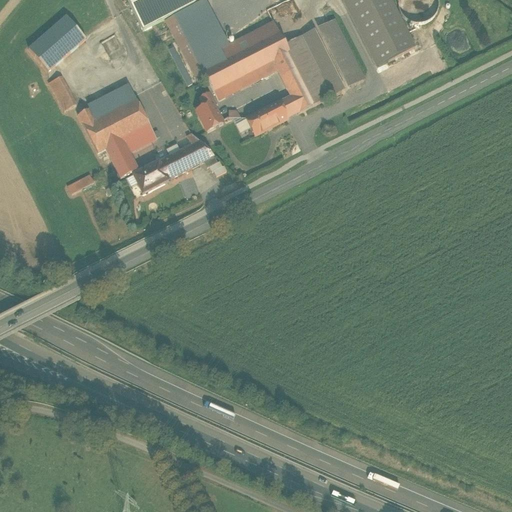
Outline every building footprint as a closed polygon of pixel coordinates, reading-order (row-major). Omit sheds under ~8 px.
[(202,0),(123,0),(142,37),(165,26),(205,6),(202,0)] [(387,0),(338,0),(376,74),(415,54),(387,0)] [(436,0),(400,0),(398,6),(398,13),(401,19),(405,25),(411,29),(418,30),(425,29),(431,25),(436,20),(438,14),(439,7),(436,0)] [(205,6),(165,26),(197,88),(206,83),(198,67),(210,61),(228,52),(205,6)] [(67,24),(29,56),(49,78),(86,46),(67,24)] [(363,85),(332,25),(319,32),(350,92),(363,85)] [(228,52),(210,61),(225,92),(289,59),(284,50),(273,29),(228,52)] [(341,97),(310,37),(300,42),(331,102),(341,97)] [(331,102),(300,42),(284,50),(289,59),(315,110),(331,102)] [(176,55),(170,57),(186,92),(192,89),(176,55)] [(289,59),(225,92),(229,100),(276,76),(298,119),(315,110),(289,59)] [(229,100),(225,92),(210,61),(198,67),(206,83),(209,90),(208,91),(224,123),(239,124),(229,100)] [(77,110),(62,82),(48,90),(63,118),(77,110)] [(128,91),(87,112),(89,115),(95,128),(136,107),(128,91)] [(225,130),(209,100),(198,105),(203,113),(195,117),(206,139),(225,130)] [(274,109),(245,124),(254,142),(288,124),(278,107),(277,105),(273,106),(274,109)] [(136,107),(95,128),(89,115),(77,121),(95,159),(104,154),(104,155),(149,132),(136,107)] [(155,143),(149,132),(104,155),(119,185),(131,179),(136,177),(128,160),(136,156),(134,153),(155,143)] [(198,147),(191,140),(186,143),(191,151),(198,147)] [(168,186),(200,169),(213,162),(198,147),(191,151),(162,167),(161,165),(158,167),(157,165),(153,167),(155,170),(163,186),(167,184),(168,186)] [(167,154),(170,159),(179,154),(176,149),(167,154)] [(214,163),(203,168),(206,173),(208,172),(217,168),(214,163)] [(217,168),(208,172),(211,178),(213,177),(222,173),(219,167),(217,168)] [(155,170),(132,182),(136,190),(142,200),(168,186),(167,184),(163,186),(155,170)] [(222,173),(213,177),(216,183),(226,177),(224,172),(222,173)] [(131,179),(119,185),(124,196),(136,190),(132,182),(131,179)] [(88,182),(71,191),(75,199),(92,190),(88,182)] [(71,191),(67,194),(70,201),(75,199),(71,191)] [(109,193),(104,196),(108,202),(113,199),(109,193)]
